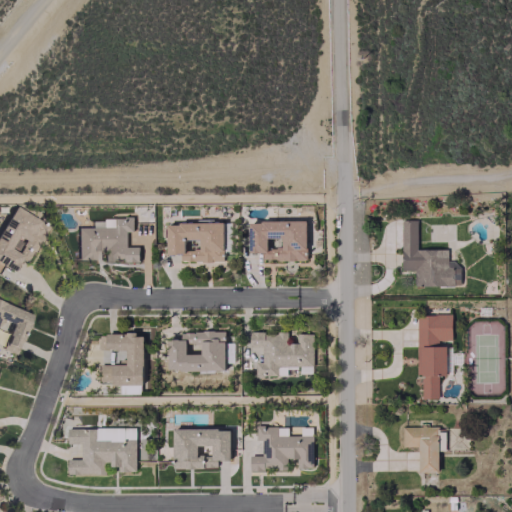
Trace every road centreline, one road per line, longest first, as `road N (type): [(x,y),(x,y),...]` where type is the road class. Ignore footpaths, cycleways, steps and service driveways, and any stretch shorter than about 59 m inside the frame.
road 1 (residential): [(339,0),(346,511)]
road 2 (residential): [(291,501),(62,501),(22,485)]
road 3 (residential): [(76,297),(296,296)]
road 4 (residential): [(22,485),(19,466),(76,297)]
road 5 (track): [(341,185),(511,172)]
